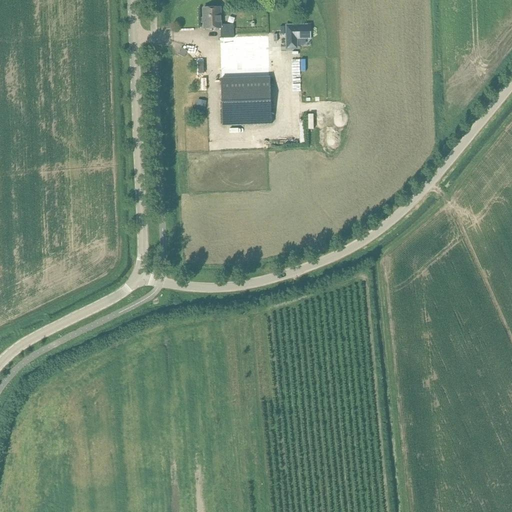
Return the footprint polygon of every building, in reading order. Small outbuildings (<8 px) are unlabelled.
[(220,8),(203,9),(204,29),(220,29),(221,38),(220,38),(220,41),(220,71),(222,71),(222,78),(268,77),(268,70),(269,70),(269,64),(268,36),(234,37),(233,25),(221,25),(220,8)] [(311,25),(286,25),(286,49),(297,49),(297,39),(311,39),(311,25)] [(230,79),(221,79),(222,126),(272,124),(270,77),(230,79)] [(198,100),(195,115),(203,117),(204,117),(204,114),(206,101),(198,100)] [(164,368),(134,371),(136,395),(166,392),(164,368)] [(69,413),(77,395),(65,389),(62,395),(52,391),(42,413),(58,421),(61,413),(61,412),(63,413),(64,411),(69,413)] [(131,448),(132,457),(155,455),(153,439),(150,439),(149,426),(133,428),(134,441),(130,441),(131,448)] [(148,465),(134,466),(135,479),(128,479),(130,503),(137,502),(137,504),(147,503),(145,492),(143,492),(143,481),(149,480),(148,465)]
